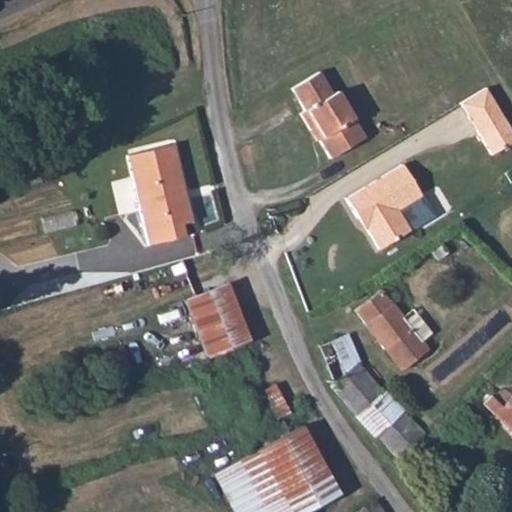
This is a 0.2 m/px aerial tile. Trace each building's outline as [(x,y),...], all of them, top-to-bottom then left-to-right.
[(336,92),(332,95),(318,72),(291,89),(304,111),(299,114),(309,130),(315,127),(321,137),(318,139),(330,158),(364,138),(336,92)] [(483,89),(460,104),(491,155),(511,141),(511,131),(487,90),(486,91),(485,90),(484,90),(483,89)] [(191,222),(172,145),(126,156),(147,245),(186,236),(183,224),(191,222)] [(396,210),(420,196),(402,165),(345,199),(357,218),(362,215),(367,224),(366,229),(378,249),(409,231),(396,210)] [(440,245),(430,252),(436,259),(446,252),(440,245)] [(207,356),(248,340),(226,284),(185,300),(207,356)] [(381,291),(354,311),(401,370),(427,350),(390,302),(392,302),(395,300),(397,298),(398,296),(398,293),(397,291),(396,288),(392,286),(387,287),(383,290),(382,293),(381,291)] [(317,345),(330,386),(357,363),(346,333),(317,345)] [(376,437),(377,436),(402,413),(383,395),(375,386),(357,363),(330,386),(343,401),(376,437)] [(483,404),(494,415),(494,414),(511,431),(511,395),(511,396),(509,393),(504,391),(501,391),(499,392),(497,394),(496,396),(493,398),(491,396),(483,404)] [(304,396),(290,403),(296,415),(310,408),(304,396)] [(397,459),(422,434),(402,413),(377,436),(397,459)] [(301,426),(239,460),(266,511),(304,511),(337,494),(301,426)] [(266,511),(239,460),(213,474),(233,511),(266,511)] [(382,511),(374,500),(357,511),(382,511)]
